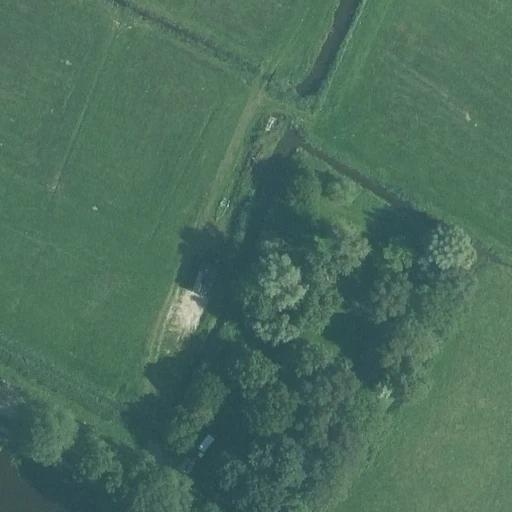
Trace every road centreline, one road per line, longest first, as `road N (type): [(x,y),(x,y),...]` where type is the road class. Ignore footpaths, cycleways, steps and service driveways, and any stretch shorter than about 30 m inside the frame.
road 1 (track): [(276,51),(157,348),(162,511)]
road 2 (unclassified): [(148,511),(0,421)]
